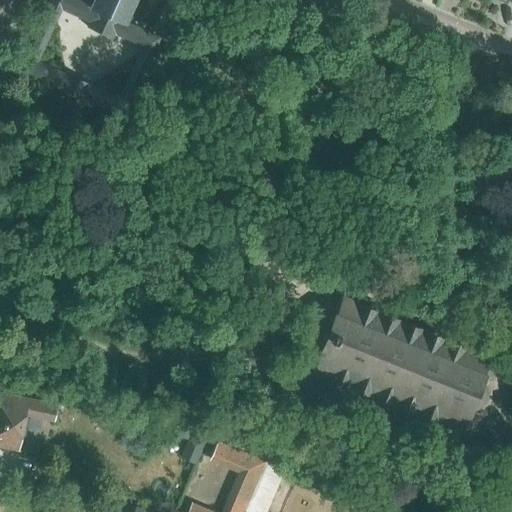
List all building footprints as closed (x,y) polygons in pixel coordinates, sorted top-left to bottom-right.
[(161,37),(122,20),(88,5),(77,0),(46,0),(46,2),(15,71),(69,95),(123,120),(161,37)] [(89,0),(89,2),(88,5),(122,20),(131,0),(89,0)] [(271,12),(286,19),(291,9),(276,1),(271,12)] [(332,131),(296,131),(296,144),(296,154),(332,154),(332,131)] [(495,377),(502,359),(346,297),(321,358),(314,376),(470,439),(477,421),(484,415),(485,416),(486,416),(482,411),(484,409),(486,407),(487,404),(489,402),(490,399),(491,396),(491,394),(492,391),(492,388),(498,387),(498,386),(496,386),(495,377)] [(0,446),(18,450),(25,416),(53,421),(56,403),(0,391),(0,446)] [(194,433),(184,460),(195,465),(206,438),(194,433)] [(208,461),(236,473),(219,511),(215,511),(192,502),(187,511),(265,511),(282,472),(215,444),(208,461)] [(56,511),(57,511),(92,511),(96,503),(63,491),(56,511)]
